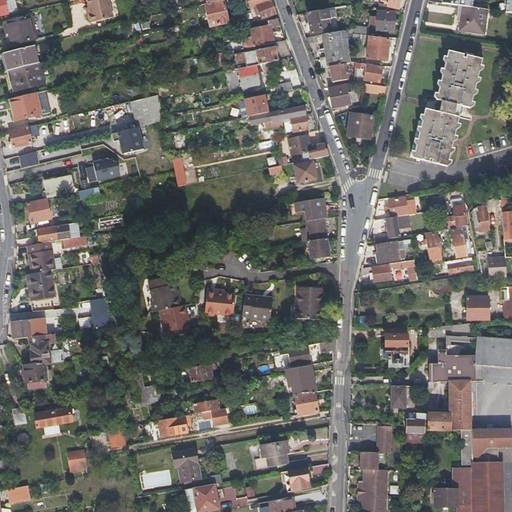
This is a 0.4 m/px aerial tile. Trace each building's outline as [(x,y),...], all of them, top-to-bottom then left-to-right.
[(7,0),(6,0),(9,12),(17,10),(15,0),(7,0)] [(114,18),(109,0),(87,0),(90,8),(92,14),(89,15),(91,23),(114,18)] [(242,0),(245,0),(246,4),(247,9),(252,8),(252,10),(256,9),(255,7),(256,6),(262,19),(275,15),(269,0),(233,0),(235,5),(241,3),(240,1),(242,0)] [(379,0),(379,1),(387,3),(386,6),(396,8),(397,0),(379,0)] [(228,24),(224,1),(207,4),(204,5),(209,28),(228,24)] [(462,7),(460,20),(458,32),(483,36),(487,10),(462,7)] [(305,16),(306,19),(306,22),(310,21),(313,34),(329,30),(327,23),(332,22),(329,8),(311,13),(308,13),(308,15),(305,16)] [(375,10),(375,13),(374,16),(370,16),(369,23),(375,24),(375,30),(392,31),(394,12),(375,10)] [(4,33),(6,33),(9,32),(11,45),(34,40),(28,17),(1,23),(4,33)] [(255,48),(273,44),(270,29),(280,27),(277,20),(268,22),(268,27),(251,30),(251,33),(249,34),(249,37),(252,37),(253,40),(254,44),(255,48)] [(183,39),(182,31),(180,24),(143,31),(146,46),(183,39)] [(355,29),(354,36),(365,37),(366,29),(355,29)] [(331,68),(345,67),(349,66),(344,33),(313,38),(314,39),(307,40),(308,44),(326,41),(327,49),(318,51),(319,55),(326,54),(326,57),(324,59),(319,60),(321,70),(331,68)] [(371,60),(378,61),(385,61),(386,49),(390,49),(390,40),(382,40),(382,38),(374,37),(374,40),(372,40),(371,60)] [(38,64),(33,46),(4,53),(9,71),(38,64)] [(276,61),(274,47),(256,51),(233,55),(235,62),(232,62),(233,70),(238,70),(244,68),(254,66),(276,61)] [(425,110),(419,134),(413,158),(447,167),(461,107),(470,109),(482,59),(449,51),(434,112),(425,110)] [(40,64),(38,64),(9,71),(5,72),(9,85),(12,84),(14,91),(45,83),(40,64)] [(364,73),(364,78),(363,82),(379,83),(380,69),(364,67),(364,66),(358,65),(358,72),(364,73)] [(243,93),(247,92),(251,91),(251,87),(259,85),(254,66),(244,68),(238,70),(243,93)] [(346,71),(345,67),(331,68),(333,84),(347,81),(346,71)] [(291,90),(290,87),(289,83),(274,86),(275,94),(291,90)] [(386,88),(378,87),(370,87),(369,93),(384,95),(386,88)] [(56,94),(55,88),(43,91),(45,97),(56,94)] [(349,105),(348,97),(347,88),(328,90),(330,103),(332,108),(349,105)] [(11,99),(13,110),(16,121),(40,115),(35,93),(11,99)] [(157,95),(130,101),(136,127),(163,121),(157,95)] [(250,118),(258,116),(268,114),(264,96),(244,100),(247,119),(250,118)] [(247,119),(244,100),(235,102),(239,120),(247,119)] [(308,130),(303,108),(279,113),(279,112),(268,114),(258,116),(250,118),(252,127),(270,123),(272,130),(282,128),(281,121),(283,121),(290,119),(292,132),(293,133),(308,130)] [(351,114),(349,125),(348,136),(366,139),(369,116),(351,114)] [(173,119),(162,122),(164,129),(168,128),(170,134),(177,132),(173,119)] [(292,132),(290,119),(283,121),(285,134),(292,132)] [(14,151),(22,149),(30,147),(29,144),(32,144),(28,127),(10,132),(14,151)] [(139,127),(118,132),(123,153),(144,148),(139,127)] [(184,133),(172,135),(175,149),(186,146),(184,133)] [(43,151),(44,151),(61,147),(58,136),(41,140),(43,151)] [(288,159),(288,158),(288,157),(280,159),(281,166),(289,164),(289,165),(327,157),(323,144),(316,146),(317,152),(310,153),(306,136),(291,140),(295,157),(288,159)] [(44,151),(45,151),(45,152),(25,157),(30,177),(50,173),(46,158),(64,154),(62,146),(61,147),(44,151)] [(89,182),(119,176),(116,157),(85,164),(89,182)] [(175,173),(176,181),(178,189),(185,187),(180,161),(172,163),(175,173)] [(298,184),(307,182),(316,180),(312,163),(294,167),(297,177),(297,182),(298,184)] [(268,170),(269,173),(270,176),(288,172),(287,166),(268,170)] [(56,179),(56,178),(56,177),(50,178),(51,179),(46,180),(50,198),(73,194),(69,177),(56,179)] [(80,192),(81,196),(82,200),(100,196),(99,188),(80,192)] [(442,196),(433,196),(433,210),(443,210),(442,196)] [(390,201),(393,218),(408,216),(416,214),(413,200),(406,202),(405,198),(390,201)] [(501,198),(502,213),(504,240),(511,239),(511,213),(509,213),(509,199),(501,198)] [(307,222),(324,219),(327,219),(323,199),(295,203),(297,213),(305,211),(307,222)] [(454,200),(455,207),(464,205),(463,199),(454,200)] [(51,219),(49,210),(47,200),(27,204),(31,223),(51,219)] [(467,226),(466,216),(464,205),(455,207),(459,228),(467,226)] [(490,231),(488,221),(486,207),(479,208),(480,214),(479,214),(481,226),(478,227),(479,233),(490,231)] [(62,224),(68,223),(75,221),(74,216),(61,218),(62,224)] [(408,216),(393,218),(387,219),(387,221),(383,222),(384,228),(388,228),(390,239),(401,237),(400,229),(403,229),(402,226),(406,225),(406,222),(409,221),(408,216)] [(307,222),(306,222),(308,230),(302,231),(303,237),(309,236),(310,242),(327,240),(324,219),(307,222)] [(70,240),(67,225),(37,230),(38,236),(40,245),(50,243),(63,241),(70,240)] [(468,239),(467,240),(465,240),(463,229),(453,230),(457,257),(467,255),(467,250),(470,249),(468,239)] [(264,241),(267,241),(271,240),(269,230),(262,231),(264,241)] [(445,263),(439,232),(425,235),(431,265),(445,263)] [(87,237),(70,240),(63,241),(64,249),(88,246),(87,237)] [(329,256),(327,240),(310,242),(307,243),(310,259),(329,256)] [(53,257),(50,243),(40,245),(36,245),(27,246),(30,260),(53,257)] [(377,264),(389,262),(400,261),(399,251),(404,251),(402,243),(374,247),(377,264)] [(32,274),(49,272),(55,271),(53,257),(30,260),(32,274)] [(445,268),(447,268),(449,267),(450,274),(475,269),(473,258),(445,263),(445,268)] [(505,278),(505,258),(488,258),(488,278),(505,278)] [(362,269),(361,272),(360,275),(371,273),(373,273),(374,275),(375,283),(392,280),(390,268),(396,267),(396,269),(410,267),(416,266),(415,261),(389,265),(390,266),(373,269),(373,267),(362,269)] [(416,269),(418,280),(422,280),(421,277),(424,277),(423,267),(416,268),(416,269)] [(53,297),(49,272),(32,274),(25,275),(29,301),(31,300),(33,312),(40,311),(52,310),(50,298),(53,297)] [(158,312),(178,307),(174,293),(170,278),(147,284),(154,313),(158,312)] [(511,286),(495,288),(496,294),(497,301),(503,300),(504,310),(508,310),(509,321),(511,320),(511,286)] [(295,319),(307,320),(319,320),(319,303),(320,289),(297,287),(295,319)] [(232,316),(234,306),(235,296),(224,294),(216,294),(216,291),(207,290),(204,313),(214,314),(232,316)] [(249,321),(259,322),(269,323),(271,300),(251,298),(251,296),(244,295),(242,316),(250,318),(249,321)] [(466,321),(482,320),(488,320),(487,297),(465,298),(466,321)] [(97,302),(93,302),(90,302),(91,306),(92,313),(93,318),(100,317),(97,302)] [(80,314),(92,313),(91,306),(79,307),(80,314)] [(189,334),(188,328),(186,322),(185,322),(180,307),(178,307),(158,312),(163,329),(166,329),(169,339),(189,334)] [(41,318),(40,311),(33,312),(31,312),(9,314),(8,322),(11,322),(12,338),(29,337),(53,335),(53,331),(43,332),(37,333),(36,326),(28,327),(28,320),(41,318)] [(451,336),(453,336),(457,336),(477,334),(475,324),(438,327),(428,328),(428,337),(451,335),(451,336)] [(389,330),(389,333),(389,336),(385,336),(385,347),(384,347),(383,358),(391,358),(391,364),(404,365),(405,347),(407,347),(408,336),(405,336),(405,331),(389,330)] [(54,343),(53,335),(29,337),(30,350),(28,350),(29,366),(44,364),(62,362),(61,350),(49,351),(49,343),(54,343)] [(461,431),(469,432),(469,384),(477,383),(477,367),(511,370),(511,341),(476,339),(475,356),(457,356),(457,351),(439,351),(439,361),(439,364),(430,364),(430,383),(449,382),(450,414),(427,414),(426,421),(426,431),(461,431)] [(333,342),(327,343),(320,344),(320,350),(332,350),(333,342)] [(287,351),(287,350),(278,352),(279,355),(287,354),(290,366),(310,362),(309,357),(308,353),(308,348),(287,351)] [(190,382),(201,380),(212,378),(211,371),(214,371),(212,362),(187,367),(190,382)] [(47,379),(44,364),(29,366),(23,367),(24,373),(20,374),(21,382),(25,382),(25,383),(28,383),(29,390),(46,387),(45,380),(47,379)] [(296,397),(314,394),(316,393),(311,366),(285,370),(288,388),(292,388),(294,397),(296,397)] [(136,402),(146,401),(144,386),(141,368),(127,371),(128,378),(133,384),(136,402)] [(144,386),(146,401),(157,399),(155,384),(144,386)] [(404,401),(406,401),(407,401),(407,398),(413,398),(413,388),(390,388),(390,410),(404,410),(404,401)] [(317,412),(314,394),(296,397),(294,397),(286,399),(288,411),(298,409),(299,415),(317,412)] [(218,401),(214,401),(210,402),(210,400),(194,403),(195,410),(196,414),(219,410),(218,401)] [(8,410),(1,405),(0,403),(0,428),(1,429),(0,420),(0,415),(9,413),(8,410)] [(65,409),(65,408),(65,406),(47,410),(47,412),(36,414),(39,428),(74,421),(72,408),(65,409)] [(15,425),(21,424),(26,423),(22,407),(12,409),(13,412),(15,425)] [(426,431),(426,421),(427,414),(417,414),(416,421),(411,421),(405,421),(405,434),(407,434),(407,439),(424,439),(424,431),(426,431)] [(176,433),(175,427),(190,424),(189,415),(183,416),(173,417),(159,420),(162,435),(176,433)] [(137,425),(122,427),(123,435),(138,433),(137,425)] [(385,511),(387,471),(377,471),(377,453),(389,453),(390,427),(376,426),(376,453),(359,452),(358,470),(363,471),(362,484),(357,483),(356,501),(361,501),(361,511),(385,511)] [(490,431),(472,432),(473,450),(487,449),(498,449),(511,448),(511,430),(490,431)] [(472,432),(469,432),(461,431),(461,468),(452,468),(452,490),(434,490),(434,507),(456,507),(456,511),(472,511),(472,465),(473,465),(473,462),(473,450),(472,432)] [(266,458),(266,463),(267,468),(287,464),(285,451),(288,451),(286,441),(259,446),(261,458),(266,458)] [(178,467),(179,474),(181,482),(200,479),(195,449),(172,453),(174,467),(178,467)] [(472,511),(503,511),(503,464),(498,464),(498,449),(487,449),(479,457),(473,462),(473,465),(472,465),(472,511)] [(86,459),(85,454),(84,451),(69,454),(70,462),(79,460),(86,459)] [(86,459),(79,460),(82,476),(88,475),(86,459)] [(312,468),(313,472),(313,476),(321,474),(328,473),(328,465),(312,468)] [(308,490),(306,481),(305,472),(288,475),(291,493),(308,490)] [(192,488),(194,500),(197,511),(217,508),(213,485),(192,488)] [(29,498),(27,486),(6,489),(8,502),(29,498)] [(295,502),(324,500),(323,493),(295,494),(295,502)] [(245,497),(236,499),(238,507),(247,504),(245,497)] [(269,511),(290,511),(294,511),(291,497),(267,502),(269,511)]
